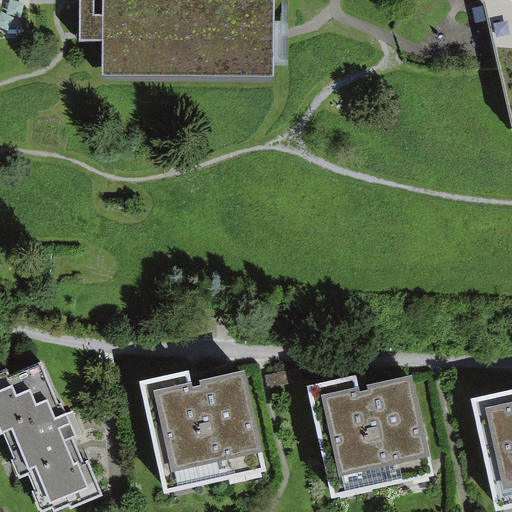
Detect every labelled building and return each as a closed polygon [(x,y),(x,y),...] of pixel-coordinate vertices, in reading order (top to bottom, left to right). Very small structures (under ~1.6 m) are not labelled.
[(83,0),(84,17),(84,43),(99,43),(108,43),(108,78),(279,79),(279,0),(107,0),(108,17),(99,17),(99,0),(83,0)] [(511,0),(482,0),(487,6),(511,114),(511,0)] [(66,511),(105,496),(48,363),(14,377),(11,370),(0,374),(0,437),(1,439),(10,436),(28,481),(36,477),(50,511),(56,511),(60,510),(60,511),(66,511)] [(192,369),(143,380),(167,491),(270,469),(247,366),(195,378),(192,369)] [(359,373),(309,384),(334,496),(437,473),(414,371),(361,382),(359,373)] [(511,387),(473,397),(498,509),(511,505),(511,387)]
